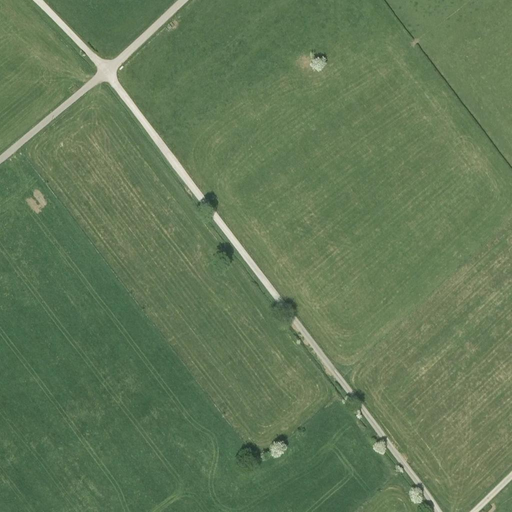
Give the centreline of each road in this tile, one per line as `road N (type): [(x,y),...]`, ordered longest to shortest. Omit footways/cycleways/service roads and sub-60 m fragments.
road 1 (track): [(438,511),(106,73),(37,0)]
road 2 (track): [(183,0),(0,161)]
